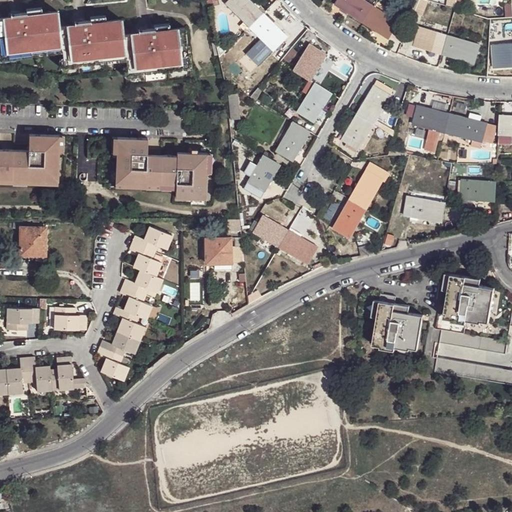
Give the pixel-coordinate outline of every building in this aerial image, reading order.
[(243,22),(249,28),(264,14),(258,8),(253,4),(249,0),(231,0),(226,6),(243,22)] [(363,23),(374,6),(364,0),(339,0),(336,5),(363,23)] [(126,1),(88,4),(90,7),(92,9),(95,11),(97,12),(100,14),(103,14),(105,15),(108,14),(111,14),(114,13),(117,12),(119,10),(121,8),(124,6),(125,4),(126,1)] [(399,22),(374,6),(363,23),(389,39),(399,22)] [(74,10),(58,11),(60,26),(75,25),(75,22),(74,10)] [(123,35),(122,20),(106,21),(106,20),(91,22),(91,20),(75,22),(75,25),(60,26),(58,11),(43,13),(43,11),(27,13),(27,12),(11,13),(12,16),(0,17),(0,50),(62,44),(62,53),(63,59),(125,53),(127,68),(189,62),(185,29),(170,30),(170,29),(155,31),(154,29),(139,31),(138,31),(139,34),(123,35)] [(264,14),(249,28),(272,52),(287,37),(273,23),(267,18),(264,14)] [(138,19),(122,20),(123,35),(139,34),(138,31),(139,31),(138,19)] [(422,21),(412,19),(403,42),(415,47),(420,28),(422,21)] [(239,26),(245,32),(249,28),(243,22),(239,26)] [(219,58),(212,26),(185,29),(189,62),(191,80),(223,77),(219,58)] [(443,54),(448,35),(420,28),(415,47),(443,54)] [(498,32),(490,32),(490,46),(491,47),(497,46),(498,61),(498,66),(511,64),(511,61),(501,63),(499,43),(497,43),(499,37),(498,32)] [(480,44),(448,35),(443,54),(475,63),(480,44)] [(511,42),(499,43),(501,63),(511,61),(511,42)] [(0,56),(0,59),(62,53),(62,44),(0,50),(0,56)] [(310,45),(293,69),(310,80),(326,56),(310,45)] [(293,48),(283,59),(289,63),(298,53),(293,48)] [(127,68),(125,53),(63,59),(64,68),(65,77),(124,72),(127,71),(127,68)] [(129,86),(191,80),(189,62),(127,68),(127,71),(128,76),(129,86)] [(314,83),(310,80),(302,92),(306,95),(314,83)] [(377,82),(375,86),(391,96),(394,91),(377,82)] [(331,93),(314,83),(306,95),(296,111),(313,122),(316,116),(321,108),(331,93)] [(357,114),(375,125),(391,96),(375,86),(357,114)] [(230,121),(238,120),(236,94),(227,96),(230,121)] [(413,124),(446,133),(451,114),(419,106),(413,124)] [(328,113),(321,108),(316,116),(323,120),(328,113)] [(359,150),(375,125),(357,114),(343,140),(359,150)] [(451,114),(446,133),(482,141),(487,123),(451,114)] [(511,114),(500,114),(498,134),(511,134),(511,114)] [(310,131),(292,121),(275,151),(293,160),(310,131)] [(485,139),(492,140),(495,127),(489,126),(485,139)] [(511,134),(498,134),(498,141),(511,142),(511,136),(511,134)] [(26,152),(11,151),(10,180),(55,181),(56,151),(57,137),(27,136),(26,152)] [(114,153),(114,184),(159,184),(159,156),(145,155),(145,149),(141,150),(141,146),(145,146),(144,139),(114,138),(114,153)] [(11,151),(0,151),(0,179),(10,180),(11,151)] [(159,156),(159,184),(172,185),(173,190),(173,197),(189,198),(205,198),(205,167),(206,153),(181,153),(181,160),(177,160),(176,156),(173,156),(159,156)] [(279,165),(262,155),(247,180),(252,183),(265,190),(279,165)] [(370,165),(366,171),(379,178),(383,173),(370,165)] [(350,199),(367,209),(383,181),(379,178),(366,171),(350,199)] [(461,198),(494,201),(495,181),(462,179),(461,198)] [(261,197),(265,190),(252,183),(248,189),(261,197)] [(404,217),(442,222),(445,203),(408,196),(404,217)] [(350,238),(367,209),(350,199),(333,228),(350,238)] [(253,232),(278,247),(289,230),(263,215),(253,232)] [(230,231),(239,230),(238,219),(230,219),(230,231)] [(134,237),(132,243),(154,251),(157,244),(166,247),(171,235),(149,226),(144,240),(134,237)] [(46,228),(39,228),(21,228),(21,256),(29,256),(46,256),(46,228)] [(289,230),(278,247),(307,263),(317,246),(289,230)] [(206,263),(214,263),(231,263),(230,248),(230,238),(222,238),(213,238),(205,238),(206,263)] [(231,263),(243,263),(240,238),(234,238),(234,247),(230,248),(231,263)] [(129,250),(131,251),(138,254),(133,267),(140,269),(156,275),(161,262),(152,258),(154,251),(132,243),(129,250)] [(359,254),(374,251),(372,243),(357,246),(359,254)] [(124,280),(122,287),(145,296),(148,289),(156,292),(162,277),(156,275),(140,269),(134,284),(127,281),(124,280)] [(467,315),(489,319),(494,286),(480,283),(481,276),(445,270),(443,279),(449,281),(448,287),(443,314),(466,319),(467,315)] [(118,294),(122,295),(129,298),(124,311),(138,316),(146,319),(150,307),(142,303),(145,296),(122,287),(118,294)] [(395,341),(417,345),(423,312),(408,309),(409,302),(395,299),(396,292),(381,290),(379,297),(374,296),(370,312),(377,313),(372,340),(395,344),(395,341)] [(37,309),(5,307),(4,329),(24,330),(25,324),(36,324),(37,309)] [(51,329),(82,330),(83,315),(72,314),(72,308),(52,307),(51,329)] [(112,315),(114,316),(121,319),(117,331),(139,340),(144,326),(135,323),(138,316),(124,311),(115,307),(112,315)] [(439,339),(504,351),(507,338),(441,326),(439,339)] [(101,370),(102,372),(122,380),(127,368),(118,364),(124,350),(133,354),(139,340),(117,331),(111,346),(104,343),(102,342),(96,356),(105,360),(101,370)] [(434,368),(511,382),(511,367),(437,355),(434,368)] [(30,382),(28,356),(21,357),(21,360),(22,368),(6,369),(8,393),(23,392),(22,382),(30,382)] [(37,366),(36,356),(28,356),(30,382),(37,381),(38,391),(52,390),(51,370),(51,366),(37,366)] [(74,379),(73,363),(72,356),(68,357),(58,357),(59,369),(51,370),(52,390),(74,388),(74,379)] [(84,387),(85,378),(76,379),(77,388),(84,387)]
